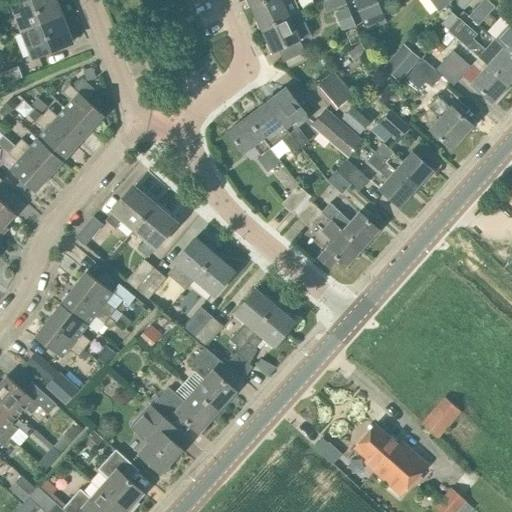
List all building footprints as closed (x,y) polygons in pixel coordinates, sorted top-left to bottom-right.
[(31,0),(14,7),(23,32),(62,17),(55,0),(31,0)] [(247,0),(252,9),(272,0),(247,0)] [(272,0),(252,9),(262,30),(287,19),(300,12),(294,0),(272,0)] [(347,4),(345,0),(325,0),(322,1),(326,12),(347,4)] [(354,0),(359,12),(379,4),(377,0),(354,0)] [(428,0),(438,12),(452,2),(451,0),(428,0)] [(478,25),(495,6),(488,0),(482,0),(469,16),(478,25)] [(383,13),(379,4),(359,12),(362,21),(383,13)] [(348,5),(336,10),(344,28),(355,24),(348,5)] [(452,11),(441,24),(448,30),(459,18),(452,11)] [(287,19),(262,30),(272,53),(279,50),(299,41),(300,40),(311,35),(300,12),(287,19)] [(72,43),(62,17),(23,32),(34,58),(72,43)] [(479,57),(486,49),(473,38),(477,34),(459,18),(448,30),(479,57)] [(511,21),(496,39),(505,47),(511,53),(511,21)] [(445,47),(439,41),(434,46),(441,52),(445,47)] [(403,43),(383,66),(399,80),(419,57),(403,43)] [(511,53),(505,47),(488,65),(510,84),(511,81),(511,53)] [(453,50),(436,69),(454,85),(471,66),(453,50)] [(424,59),(407,77),(419,88),(436,69),(424,59)] [(510,84),(488,65),(472,84),(493,103),(510,84)] [(18,66),(0,73),(0,85),(23,77),(18,66)] [(93,66),(84,69),(87,79),(96,76),(93,66)] [(72,100),(66,108),(91,130),(105,114),(70,84),(63,92),(72,100)] [(266,103),(301,147),(309,140),(298,127),(309,118),(303,109),(302,110),(285,88),(266,103)] [(473,125),(452,107),(451,108),(438,96),(428,107),(441,119),(431,130),(452,149),(473,125)] [(31,104),(41,113),(48,106),(38,97),(31,104)] [(11,116),(18,109),(10,102),(4,109),(11,116)] [(292,153),(301,147),(266,103),(247,117),(264,139),(271,147),(282,139),(292,153)] [(46,131),(39,139),(64,161),(78,145),(43,116),(34,108),(28,115),(46,131)] [(50,108),(43,116),(78,145),(91,130),(66,108),(59,116),(50,108)] [(360,133),(369,123),(352,109),(344,119),(360,133)] [(362,142),(324,110),(311,126),(348,158),(362,142)] [(409,126),(390,110),(378,124),(380,122),(398,138),(409,126)] [(271,148),(271,147),(264,139),(247,117),(227,133),(245,155),(255,147),(261,155),(257,158),(268,172),(281,161),(271,148)] [(3,135),(0,138),(0,145),(19,162),(18,163),(12,170),(22,179),(29,185),(38,192),(51,177),(25,155),(17,147),(16,146),(3,135)] [(22,139),(16,146),(51,177),(64,161),(39,139),(32,147),(22,139)] [(384,144),(376,152),(416,189),(433,170),(413,152),(404,162),(384,144)] [(416,189),(376,152),(369,161),(389,179),(380,189),(400,207),(416,189)] [(346,159),(337,170),(360,191),(369,180),(346,159)] [(359,191),(360,191),(337,170),(327,180),(342,194),(351,184),(359,191)] [(0,229),(2,231),(16,215),(0,200),(0,185),(4,181),(0,178),(0,229)] [(292,212),(308,193),(298,185),(282,203),(292,212)] [(122,220),(135,230),(156,206),(133,187),(113,212),(105,220),(115,228),(122,220)] [(317,225),(334,240),(316,261),(328,271),(338,259),(347,267),(363,248),(322,211),(310,201),(296,216),(312,230),(317,225)] [(330,202),(322,211),(363,248),(379,231),(359,213),(351,221),(330,202)] [(156,206),(135,230),(146,239),(138,247),(148,256),(156,248),(177,223),(156,206)] [(103,224),(93,216),(75,237),(85,246),(103,224)] [(175,262),(195,278),(214,255),(195,239),(175,262)] [(235,273),(214,255),(195,278),(216,295),(235,273)] [(126,280),(137,289),(155,268),(144,259),(126,280)] [(166,277),(155,268),(137,289),(148,299),(166,277)] [(114,292),(87,272),(75,288),(111,316),(117,308),(108,301),(114,292)] [(111,316),(75,288),(63,305),(89,325),(95,317),(105,324),(111,316)] [(246,320),(230,339),(240,348),(256,329),(275,306),(255,289),(236,311),(246,320)] [(89,325),(63,305),(50,321),(86,348),(92,341),(83,334),(89,325)] [(182,327),(196,339),(213,317),(200,306),(182,327)] [(240,348),(226,365),(243,379),(254,367),(250,364),(246,360),(256,348),(265,337),(276,346),(295,323),(275,306),(256,329),(240,348)] [(126,316),(120,323),(128,329),(134,323),(126,316)] [(224,326),(213,317),(196,339),(206,347),(224,326)] [(111,319),(106,326),(112,330),(117,324),(111,319)] [(79,357),(86,348),(50,321),(38,337),(64,358),(70,350),(79,357)] [(150,346),(162,333),(151,322),(139,335),(150,346)] [(112,355),(103,348),(98,355),(107,362),(112,355)] [(196,393),(218,412),(236,391),(216,373),(224,364),(206,348),(189,367),(206,382),(196,393)] [(61,373),(36,350),(27,360),(52,383),(61,373)] [(52,383),(47,388),(66,404),(79,389),(61,373),(52,383)] [(0,384),(0,398),(19,415),(25,408),(32,415),(39,406),(48,414),(57,404),(32,382),(24,389),(8,375),(0,384)] [(199,433),(218,412),(196,393),(186,404),(168,388),(152,407),(170,423),(171,424),(179,415),(199,433)] [(438,439),(462,412),(444,396),(421,423),(438,439)] [(0,398),(0,427),(11,438),(19,429),(12,423),(19,415),(0,398)] [(162,432),(170,423),(152,407),(134,427),(151,442),(140,454),(163,474),(183,450),(162,432)] [(375,472),(402,441),(401,441),(399,444),(376,424),(355,448),(377,468),(375,471),(375,472)] [(0,443),(4,446),(11,438),(0,427),(0,443)] [(103,439),(91,428),(81,439),(93,449),(103,439)] [(64,434),(53,446),(63,454),(73,442),(64,434)] [(429,465),(402,441),(375,472),(402,495),(429,465)] [(329,442),(320,452),(333,464),(342,454),(329,442)] [(127,511),(128,511),(145,493),(130,481),(140,470),(116,449),(97,470),(108,480),(101,488),(127,511)] [(46,454),(39,462),(47,469),(54,461),(46,454)] [(23,503),(26,499),(28,497),(35,488),(21,475),(8,490),(23,503)] [(38,485),(56,502),(59,498),(54,493),(58,489),(45,477),(38,485)] [(49,511),(57,504),(37,487),(29,497),(38,505),(45,511),(49,511)] [(127,511),(101,488),(91,499),(81,490),(63,510),(65,511),(127,511)] [(458,511),(466,502),(450,488),(434,507),(440,511),(458,511)] [(14,511),(32,511),(38,505),(29,497),(28,497),(26,499),(23,503),(14,511)]
